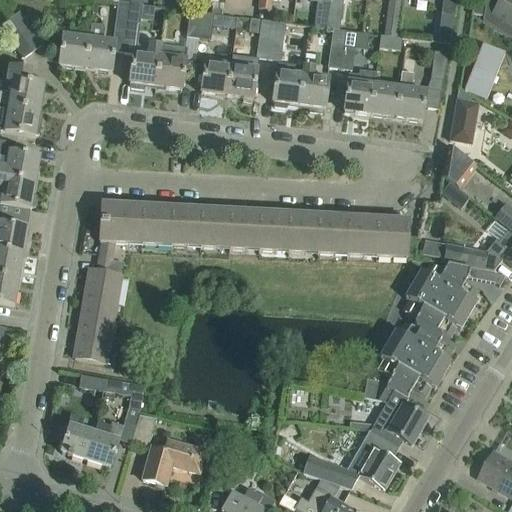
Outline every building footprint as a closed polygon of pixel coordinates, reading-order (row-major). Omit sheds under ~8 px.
[(270,13),(270,0),(259,0),(258,12),(270,13)] [(342,0),(329,0),(329,6),(326,30),(339,31),(342,0)] [(396,38),(401,2),(388,0),(384,36),(396,38)] [(454,19),(457,0),(442,0),(440,17),(454,19)] [(511,0),(501,0),(496,9),(492,15),(485,11),(486,4),(485,3),(485,0),(472,0),(469,17),(481,19),(481,23),(511,42),(511,0)] [(125,43),(130,5),(118,4),(113,41),(125,43)] [(133,55),(135,55),(142,7),(134,6),(130,5),(125,43),(124,56),(133,57),(133,55)] [(198,41),(202,15),(190,13),(186,40),(198,41)] [(44,46),(20,14),(10,21),(34,54),(44,46)] [(210,43),(213,16),(202,15),(198,41),(210,43)] [(34,54),(10,21),(0,28),(24,61),(34,54)] [(269,62),(273,23),(261,22),(256,60),(269,62)] [(280,63),(285,25),(273,23),(269,62),(280,63)] [(115,45),(102,43),(104,28),(91,26),(88,42),(89,42),(85,71),(94,72),(94,74),(110,76),(115,45)] [(340,71),(345,32),(333,31),(328,70),(340,71)] [(352,72),(357,34),(345,32),(340,71),(352,72)] [(400,51),(402,39),(380,37),(379,48),(400,51)] [(85,73),(85,71),(89,42),(88,42),(62,38),(58,69),(75,71),(75,70),(84,71),(84,73),(85,73)] [(135,55),(133,55),(133,57),(129,86),(145,89),(145,87),(154,89),(154,90),(155,90),(159,58),(158,58),(159,48),(148,47),(147,56),(135,55)] [(159,48),(158,58),(159,58),(155,90),(155,89),(165,90),(164,91),(181,93),(186,52),(159,48)] [(435,54),(431,80),(443,83),(447,56),(435,54)] [(226,99),(230,68),(204,65),(200,96),(217,98),(217,97),(226,98),(226,99)] [(256,72),(230,68),(226,99),(227,99),(227,98),(236,99),(236,101),(252,103),(256,72)] [(7,83),(13,83),(11,96),(0,94),(0,107),(9,109),(9,108),(39,114),(39,113),(37,113),(39,104),(40,104),(43,88),(28,85),(31,73),(10,69),(7,83)] [(329,74),(314,72),(314,71),(303,70),(302,78),(298,108),(308,109),(307,110),(309,110),(308,115),(322,116),(323,112),(324,112),(328,81),(329,74)] [(298,108),(302,78),(276,74),(272,105),(288,107),(288,106),(298,108)] [(405,123),(421,125),(425,94),(410,92),(413,76),(401,75),(399,91),(395,121),(395,122),(396,120),(405,121),(405,123)] [(369,118),(373,87),(348,84),(343,115),(344,115),(344,114),(354,115),(353,116),(369,118)] [(395,121),(399,91),(373,87),(369,118),(385,120),(385,119),(395,120),(394,121),(395,121)] [(470,147),(477,108),(457,104),(450,144),(470,147)] [(38,114),(39,114),(9,108),(9,109),(4,134),(34,140),(34,137),(38,138),(39,128),(36,128),(37,123),(36,123),(37,114),(38,114)] [(448,147),(441,182),(455,192),(474,168),(448,147)] [(39,160),(8,155),(0,153),(0,180),(33,186),(34,176),(36,176),(39,160)] [(0,180),(0,206),(30,212),(30,210),(34,210),(36,199),(32,198),(32,196),(31,195),(33,186),(0,180)] [(447,188),(440,197),(451,205),(458,197),(447,188)] [(493,221),(511,235),(511,212),(504,207),(493,221)] [(130,247),(131,215),(115,214),(115,208),(99,209),(99,245),(101,246),(96,274),(120,278),(122,266),(110,264),(113,246),(130,247)] [(160,248),(162,216),(131,215),(130,247),(160,248)] [(191,250),(193,218),(162,216),(160,248),(191,250)] [(222,251),(223,219),(193,218),(191,250),(222,251)] [(252,253),(254,221),(223,219),(222,251),(252,253)] [(283,254),(285,223),(254,221),(252,253),(283,254)] [(314,256),(315,224),(285,223),(283,254),(314,256)] [(344,257),(346,226),(315,224),(314,256),(344,257)] [(26,231),(6,228),(0,226),(0,253),(22,257),(25,241),(23,241),(25,232),(26,232),(26,231)] [(375,259),(377,228),(346,226),(344,257),(375,259)] [(406,260),(408,229),(377,228),(375,259),(406,260)] [(511,238),(507,235),(498,245),(495,242),(485,256),(446,248),(443,265),(492,274),(501,262),(511,270),(511,238)] [(19,273),(22,257),(0,253),(0,279),(16,282),(18,273),(19,273)] [(390,381),(377,405),(381,406),(385,408),(385,407),(393,394),(406,401),(411,393),(424,400),(430,390),(434,392),(450,365),(445,363),(451,353),(438,346),(439,345),(438,344),(437,346),(433,344),(437,339),(434,337),(436,333),(449,340),(455,330),(459,333),(475,306),(471,303),(477,293),(464,286),(467,280),(494,285),(498,288),(498,289),(504,279),(447,268),(443,274),(430,267),(424,277),(420,274),(404,301),(409,304),(403,314),(416,321),(411,330),(405,326),(399,336),(395,334),(379,361),(383,363),(377,373),(390,381)] [(121,278),(120,278),(96,274),(89,273),(83,302),(116,308),(121,278)] [(17,283),(18,282),(16,282),(0,279),(0,306),(13,308),(16,292),(15,292),(16,283),(17,283)] [(111,337),(116,308),(83,302),(78,331),(111,337)] [(108,353),(111,337),(78,331),(73,361),(105,366),(106,365),(101,364),(103,352),(108,353)] [(130,398),(128,411),(140,413),(144,389),(80,378),(78,389),(130,398)] [(363,400),(374,402),(378,384),(366,382),(363,400)] [(407,402),(406,401),(393,394),(385,407),(385,408),(369,434),(398,451),(402,443),(411,448),(426,421),(403,408),(407,402)] [(135,429),(139,417),(140,413),(128,411),(123,425),(135,429)] [(84,463),(93,436),(81,432),(84,422),(70,417),(65,433),(67,434),(64,442),(62,442),(62,443),(64,443),(60,455),(67,457),(66,458),(71,459),(72,459),(84,463)] [(139,417),(135,429),(130,447),(147,452),(157,423),(139,417)] [(111,425),(110,430),(96,425),(93,436),(84,463),(109,471),(123,429),(111,425)] [(398,451),(369,434),(354,459),(365,466),(357,479),(383,494),(399,467),(391,462),(398,451)] [(151,451),(142,483),(165,490),(171,469),(198,477),(205,454),(167,443),(164,454),(151,451)] [(511,465),(494,455),(493,458),(488,457),(482,468),(484,472),(479,482),(511,500),(511,465)] [(222,494),(226,470),(213,468),(209,492),(222,494)] [(350,493),(357,482),(336,470),(330,480),(350,493)] [(283,498),(278,507),(287,511),(293,511),(295,511),(296,511),(351,511),(332,501),(314,490),(307,502),(301,499),(297,505),(283,498)] [(269,511),(275,502),(262,496),(261,498),(247,491),(242,501),(230,495),(221,511),(269,511)]
